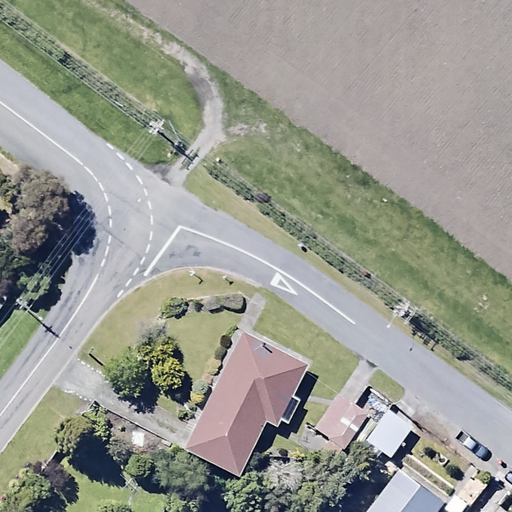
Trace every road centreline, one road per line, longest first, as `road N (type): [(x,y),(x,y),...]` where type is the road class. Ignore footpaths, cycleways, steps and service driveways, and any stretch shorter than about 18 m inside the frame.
road 1 (residential): [(107,214),(159,221),(270,266),(511,443)]
road 2 (residential): [(0,414),(92,282),(105,253),(107,214)]
road 3 (residential): [(0,103),(88,171),(107,214)]
